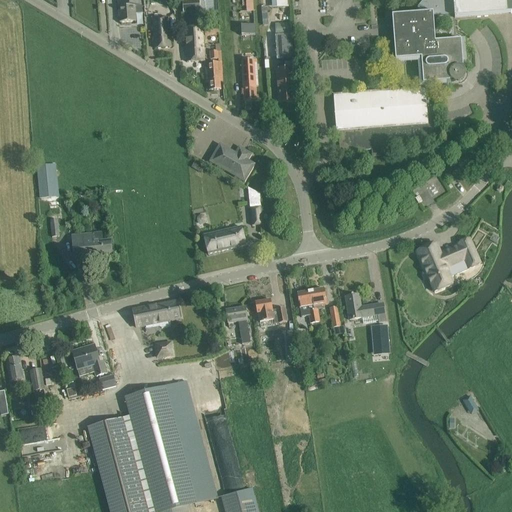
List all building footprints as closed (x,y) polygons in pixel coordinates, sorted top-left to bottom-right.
[(143,14),(142,5),(141,5),(140,0),(117,0),(120,23),(136,22),(135,15),(143,14)] [(201,12),(200,0),(182,0),(183,13),(201,12)] [(276,0),(278,17),(291,16),(289,0),(276,0)] [(433,16),(454,15),(455,18),(511,13),(511,0),(421,0),(422,2),(417,7),(418,14),(392,16),(395,61),(418,59),(420,85),(450,82),(450,80),(455,79),(455,78),(457,79),(458,79),(459,79),(460,78),(461,77),(461,76),(461,75),(461,74),(460,73),(461,72),(461,67),(463,67),(461,40),(435,42),(433,16)] [(171,48),(170,38),(169,18),(153,19),(154,39),(155,49),(171,48)] [(290,23),(275,24),(278,60),(294,59),(292,35),(291,35),(290,23)] [(241,26),(242,36),(255,35),(254,26),(241,26)] [(204,62),(204,52),(203,40),(205,40),(205,36),(203,36),(202,28),(185,29),(187,63),(204,62)] [(216,52),(211,52),(211,60),(221,60),(221,52),(220,45),(215,45),(216,52)] [(243,95),(244,102),(256,101),(256,94),(259,94),(257,61),(241,62),(243,89),(242,89),(242,95),(243,95)] [(208,63),(204,64),(205,71),(208,71),(209,91),(221,90),(220,83),(223,83),(221,63),(211,63),(208,63)] [(295,102),(294,88),(292,69),(277,70),(279,103),(295,102)] [(334,95),(336,132),(339,132),(340,153),(440,145),(436,94),(426,95),(425,88),(334,95)] [(209,162),(245,183),(255,165),(248,161),(252,154),(239,147),(235,153),(220,144),(209,162)] [(199,172),(203,164),(196,160),(191,167),(199,172)] [(40,198),(59,196),(56,165),(37,166),(40,198)] [(418,187),(421,192),(421,193),(429,204),(449,191),(437,174),(418,187)] [(251,208),(252,226),(262,225),(261,207),(251,208)] [(52,238),(59,237),(57,220),(50,221),(52,238)] [(204,237),(206,245),(208,255),(246,246),(242,228),(204,237)] [(111,242),(103,242),(102,233),(93,234),(72,236),(74,259),(112,256),(111,242)] [(430,281),(435,279),(440,291),(453,285),(450,278),(480,265),(469,239),(458,244),(461,249),(442,257),(436,244),(417,252),(425,271),(424,272),(423,274),(425,278),(427,280),(429,279),(430,281)] [(327,305),(326,299),(324,289),(297,294),(300,309),(301,309),(302,317),(309,316),(311,323),(316,322),(317,328),(322,327),(319,310),(323,309),(323,306),(327,305)] [(386,322),(385,314),(383,305),(361,308),(359,295),(353,296),(353,295),(351,295),(351,296),(346,297),(350,320),(363,318),(363,324),(379,321),(379,323),(386,322)] [(285,309),(273,311),(271,300),(255,303),(259,323),(274,320),(275,325),(287,322),(285,309)] [(135,328),(145,326),(146,330),(160,327),(161,328),(169,327),(171,325),(170,321),(182,319),(178,302),(132,311),(135,328)] [(251,344),(247,317),(245,307),(226,310),(228,324),(239,322),(242,345),(251,344)] [(344,327),(340,328),(337,308),(330,309),(334,332),(345,330),(344,327)] [(391,349),(387,326),(380,327),(372,328),(376,352),(384,350),(391,349)] [(287,338),(289,362),(297,361),(295,337),(287,338)] [(172,356),(171,344),(156,346),(157,358),(172,356)] [(79,351),(72,353),(77,370),(78,370),(93,366),(95,372),(97,377),(106,374),(103,362),(100,363),(95,346),(94,346),(94,348),(80,352),(79,351)] [(348,361),(347,353),(339,354),(341,362),(348,361)] [(24,380),(22,368),(20,358),(7,360),(11,382),(24,380)] [(34,392),(45,390),(41,370),(31,371),(34,392)] [(116,387),(113,376),(99,380),(102,391),(116,387)] [(326,380),(307,384),(308,391),(327,387),(326,380)] [(125,398),(131,417),(155,511),(169,511),(188,507),(218,499),(187,382),(125,398)] [(76,397),(74,389),(67,391),(69,399),(73,398),(76,397)] [(466,399),(463,401),(469,411),(474,408),(476,407),(470,397),(466,399)] [(155,511),(131,417),(89,428),(112,511),(155,511)] [(56,426),(19,430),(22,455),(59,451),(56,426)] [(259,511),(253,489),(221,497),(224,511),(259,511)]
